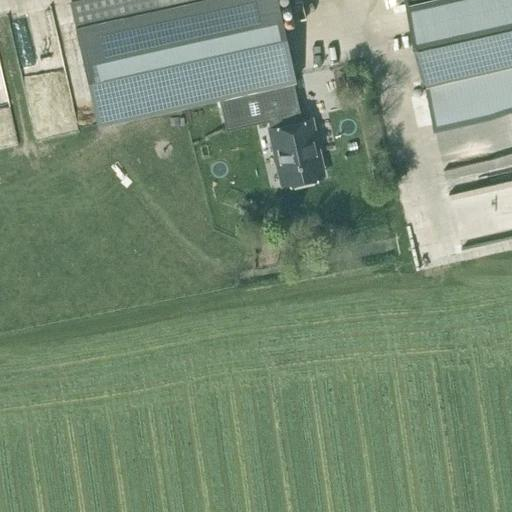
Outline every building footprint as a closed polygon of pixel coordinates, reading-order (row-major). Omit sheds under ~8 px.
[(70,0),(82,50),(98,123),(150,111),(180,104),(219,96),(226,126),(221,127),(222,129),(267,119),(275,153),(279,152),(286,181),(322,173),(317,148),(310,117),(305,118),(301,119),(300,117),(292,79),(293,79),(275,0),(70,0)] [(406,0),(408,9),(409,9),(448,0),(406,0)] [(511,58),(511,0),(448,0),(409,9),(425,78),(511,58)] [(80,129),(63,39),(21,48),(39,137),(80,129)] [(0,144),(20,140),(0,49),(0,144)] [(511,58),(425,78),(436,126),(511,108),(511,58)]
